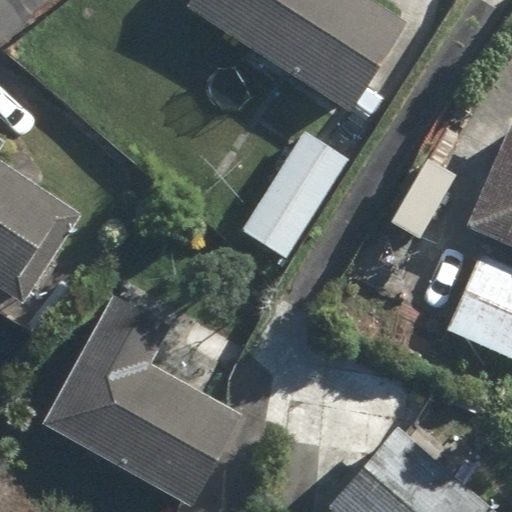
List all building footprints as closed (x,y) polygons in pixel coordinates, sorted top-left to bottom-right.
[(405,23),(368,0),(186,0),(182,7),(348,112),(405,23)] [(511,123),(464,231),(511,251),(511,123)] [(347,161),(303,133),(240,233),(284,260),(347,161)] [(80,217),(0,164),(0,294),(21,308),(80,217)] [(511,271),(477,255),(443,331),(511,362),(511,271)] [(151,368),(172,329),(117,299),(44,431),(186,510),(238,416),(151,368)] [(324,511),(325,511),(491,511),(399,428),(324,511)]
